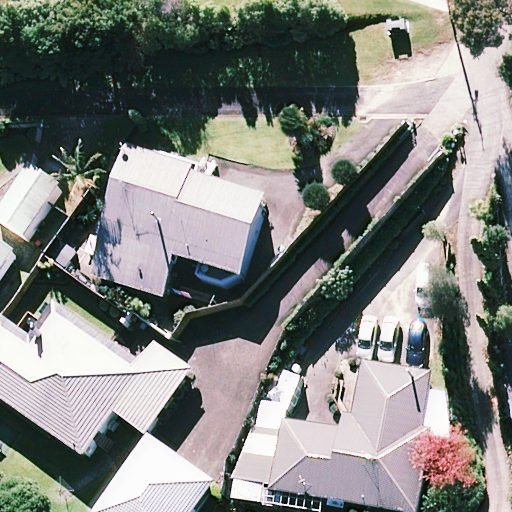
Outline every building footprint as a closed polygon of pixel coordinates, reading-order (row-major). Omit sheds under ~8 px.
[(204,184),(134,162),(111,235),(86,227),(73,266),(99,275),(95,286),(167,308),(179,272),(246,293),(271,211),(202,189),(204,184)] [(68,187),(38,167),(0,223),(0,227),(28,246),(68,187)] [(0,291),(18,264),(0,251),(0,291)] [(137,380),(62,327),(37,362),(7,341),(0,350),(0,406),(88,469),(120,424),(149,445),(195,379),(157,352),(137,380)] [(281,371),(239,463),(231,506),(265,511),(325,511),(326,509),(345,511),(423,511),(434,449),(451,450),(453,405),(427,404),(431,384),(368,373),(356,441),(285,429),(307,382),(281,371)] [(205,511),(217,496),(152,448),(106,511),(205,511)]
